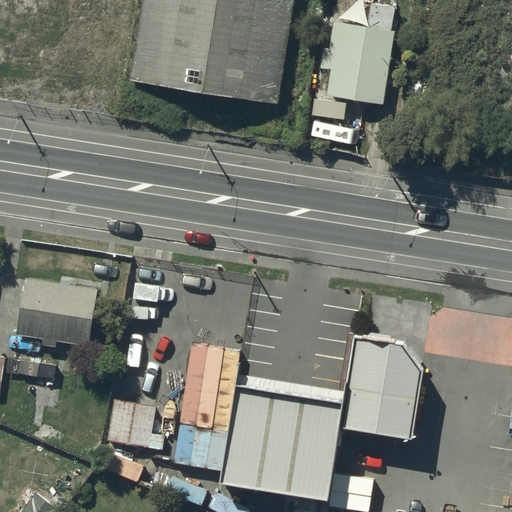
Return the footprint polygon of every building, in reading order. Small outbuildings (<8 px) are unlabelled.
[(0,0),(0,59),(19,62),(93,74),(104,0),(0,0)] [(295,0),(151,0),(138,82),(280,104),(295,0)] [(368,0),(367,11),(335,6),(323,79),(384,89),(397,0),(368,0)] [(98,287),(25,275),(16,330),(44,335),(43,341),(56,343),(57,337),(90,342),(98,287)] [(403,333),(354,328),(343,383),(337,415),(412,427),(426,358),(403,333)] [(19,356),(0,354),(0,389),(1,383),(17,384),(19,356)] [(343,383),(235,364),(218,465),(325,484),(337,415),(343,383)] [(155,403),(115,396),(107,438),(163,447),(165,432),(151,430),(155,403)] [(51,511),(56,506),(35,490),(18,511),(51,511)]
